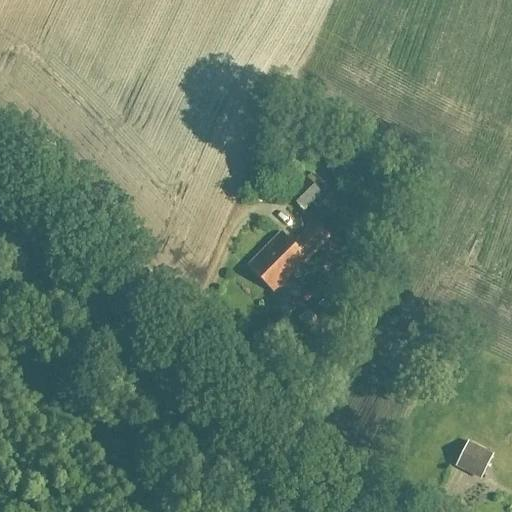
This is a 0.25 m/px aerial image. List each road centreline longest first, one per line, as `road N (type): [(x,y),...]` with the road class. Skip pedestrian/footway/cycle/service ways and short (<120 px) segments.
road 1 (unclassified): [(360,511),(0,132)]
road 2 (track): [(259,511),(0,229)]
